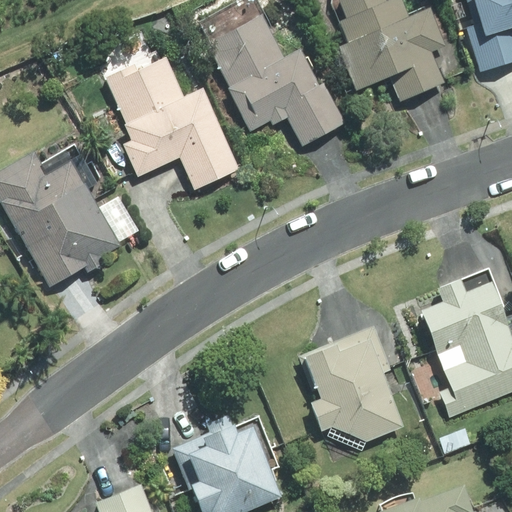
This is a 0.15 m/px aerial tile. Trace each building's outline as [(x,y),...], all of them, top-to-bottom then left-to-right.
[(390,0),(384,3),(382,0),(338,0),(334,2),(343,22),(337,24),(346,45),(335,49),(354,92),(387,78),(398,104),(443,83),(430,53),(444,47),(427,10),(423,11),(422,7),(405,15),(397,0),(390,0)] [(466,30),(479,74),(511,63),(511,0),(464,0),(473,28),(466,30)] [(309,11),(314,21),(320,18),(315,8),(309,11)] [(283,59),(258,16),(205,46),(229,90),(226,92),(249,132),(269,122),(272,126),(285,119),(302,148),(344,124),(321,85),(317,88),(296,52),(283,59)] [(181,100),(162,60),(134,73),(130,66),(102,80),(125,127),(120,129),(127,143),(119,147),(136,180),(177,159),(193,192),(236,171),(198,91),(181,100)] [(44,176),(31,153),(0,170),(0,206),(49,288),(82,269),(86,275),(103,265),(100,259),(118,248),(67,163),(44,176)] [(460,295),(455,282),(431,292),(437,304),(415,314),(446,388),(435,392),(446,418),(511,391),(511,350),(485,285),(460,295)] [(328,430),(362,444),(400,429),(379,377),(389,373),(371,328),(296,359),(309,393),(312,392),(316,402),(306,406),(317,434),(328,430)] [(246,511),(279,498),(250,429),(233,436),(226,417),(204,426),(207,433),(171,448),(197,511),(246,511)] [(461,428),(433,440),(440,456),(468,444),(461,428)] [(148,511),(138,486),(92,505),(95,511),(148,511)] [(468,511),(459,488),(416,504),(414,501),(383,511),(468,511)]
